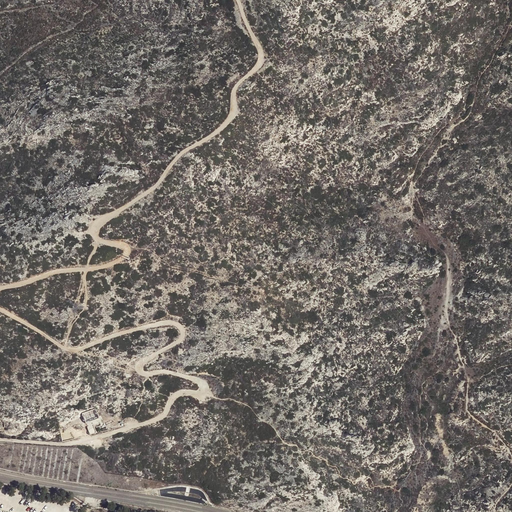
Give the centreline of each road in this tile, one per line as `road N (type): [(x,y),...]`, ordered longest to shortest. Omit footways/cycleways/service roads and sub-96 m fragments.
road 1 (track): [(0,437),(89,440),(152,421),(176,396),(204,388),(170,370),(140,369),(177,341),(177,326),(138,327),(72,349),(0,310)]
road 2 (track): [(0,288),(125,257),(128,248),(98,241),(92,229),(199,143)]
road 3 (track): [(238,0),(260,63),(235,85),(232,117),(199,143)]
